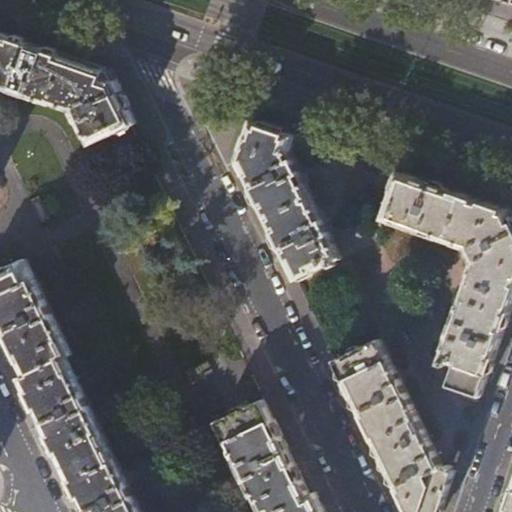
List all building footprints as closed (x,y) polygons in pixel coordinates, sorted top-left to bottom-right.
[(75,111),(92,146),(133,126),(138,123),(120,86),(112,71),(69,56),(6,34),(0,31),(0,86),(53,105),(54,104),(75,111)] [(239,159),(298,280),(345,257),(293,151),(298,135),(282,129),(253,119),(239,159)] [(450,384),(483,396),(487,384),(511,308),(511,212),(510,208),(494,203),(425,179),(400,170),(383,219),(469,248),(475,262),(441,358),(443,359),(442,362),(448,364),(449,361),(457,364),(450,384)] [(143,511),(68,356),(73,354),(27,258),(0,270),(0,320),(4,329),(26,374),(21,377),(26,388),(60,457),(86,511),(143,511)] [(410,511),(442,511),(453,481),(457,469),(453,468),(454,465),(448,463),(447,466),(444,465),(382,337),(336,360),(393,476),(410,511)] [(326,511),(317,491),(311,494),(289,449),(265,399),(220,422),(263,511),(326,511)]
